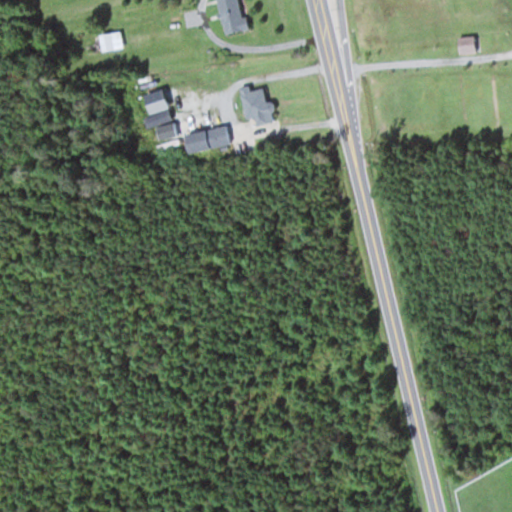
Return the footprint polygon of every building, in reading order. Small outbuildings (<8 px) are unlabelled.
[(237,0),(216,0),(221,32),(241,29),(237,0)] [(399,0),(404,14),(425,7),(423,0),(399,0)] [(148,15),(148,3),(129,3),(129,15),(148,15)] [(95,51),(122,49),(120,32),(93,34),(95,51)] [(443,93),(438,70),(417,74),(422,97),(443,93)] [(255,125),(273,122),(271,101),(264,102),(262,88),(250,89),(249,85),(240,86),(244,119),(254,118),(255,125)] [(207,149),(227,144),(223,125),(203,131),(207,149)]
